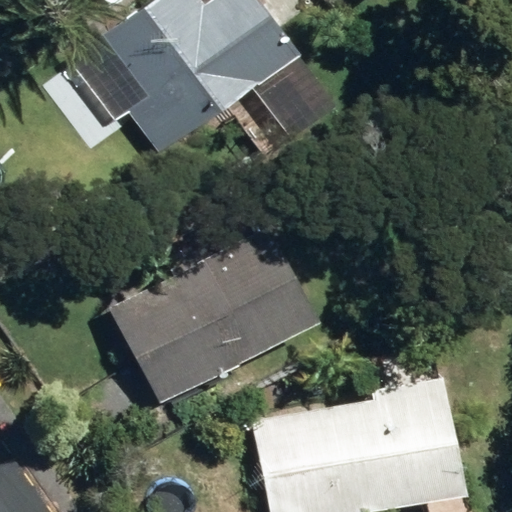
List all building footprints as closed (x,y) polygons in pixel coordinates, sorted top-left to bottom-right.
[(113,102),(147,144),(234,74),(274,127),(321,89),(249,0),(118,0),(55,51),(102,111),(113,102)] [(350,182),(352,210),(376,208),(373,180),(350,182)] [(86,297),(143,392),(293,303),(235,208),(86,297)] [(236,410),(257,511),(283,511),(442,479),(416,360),(350,374),(352,386),(236,410)] [(207,511),(201,494),(157,511),(207,511)]
